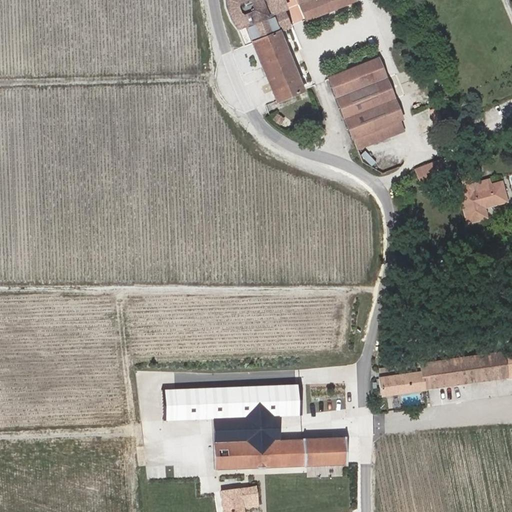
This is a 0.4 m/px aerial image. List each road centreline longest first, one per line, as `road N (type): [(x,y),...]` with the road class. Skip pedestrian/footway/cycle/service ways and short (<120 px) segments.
road 1 (residential): [(223,0),(229,36),(263,114),(290,140),(380,170),(400,198),(400,274),(375,370)]
road 2 (track): [(0,77),(246,76)]
road 3 (unknown): [(305,422),(511,411)]
road 4 (unknown): [(304,0),(331,65),(331,152)]
road 5 (track): [(363,511),(360,396),(375,370)]
